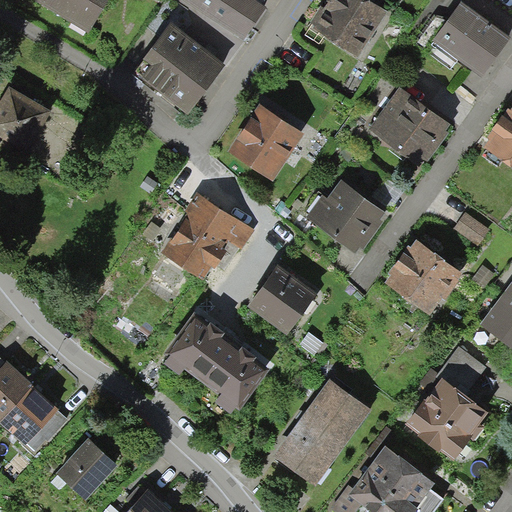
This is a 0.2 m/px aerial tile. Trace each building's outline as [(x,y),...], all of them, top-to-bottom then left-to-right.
[(23,0),(83,36),(105,0),(23,0)] [(181,0),(245,38),(267,0),(181,0)] [(359,58),(387,7),(375,0),(331,0),(314,33),(359,58)] [(430,49),(476,81),(504,40),(458,8),(430,49)] [(133,75),(187,115),(222,67),(168,27),(133,75)] [(0,139),(23,152),(43,117),(4,94),(0,101),(0,139)] [(371,137),(414,167),(445,124),(403,94),(371,137)] [(228,158),(272,186),(304,136),(260,108),(228,158)] [(511,108),(482,152),(511,172),(511,108)] [(310,221),(355,255),(384,217),(340,183),(310,221)] [(213,286),(251,227),(200,195),(162,254),(213,286)] [(486,214),(461,214),(461,252),(486,252),(486,214)] [(382,286),(431,317),(458,274),(410,243),(382,286)] [(251,304),(292,334),(324,291),(283,261),(251,304)] [(511,282),(484,328),(511,345),(511,282)] [(236,410),(264,372),(193,320),(165,358),(236,410)] [(0,417),(36,451),(67,417),(0,356),(0,417)] [(403,425),(454,461),(488,413),(436,377),(403,425)] [(313,490),(371,407),(331,380),(273,462),(313,490)] [(85,502),(114,469),(87,444),(57,477),(85,502)] [(346,500),(363,511),(414,511),(436,481),(384,445),(346,500)] [(171,511),(151,493),(133,511),(171,511)]
